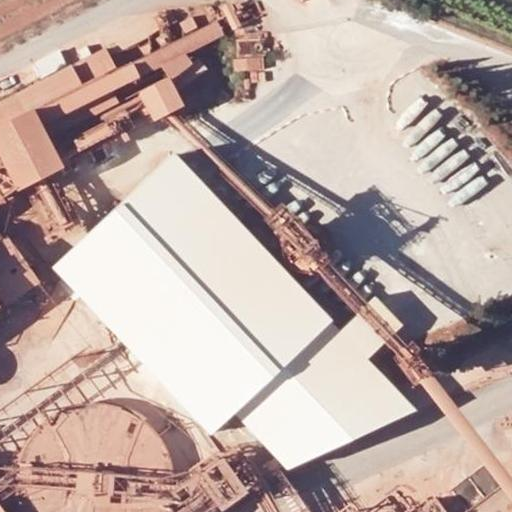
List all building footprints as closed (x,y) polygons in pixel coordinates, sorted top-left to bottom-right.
[(0,166),(0,127),(31,110),(47,143),(118,106),(112,95),(104,81),(100,74),(115,66),(103,47),(0,101),(0,167),(0,166)] [(182,108),(167,79),(137,95),(153,123),(182,108)] [(62,169),(47,143),(31,110),(0,127),(0,166),(0,167),(15,193),(62,169)] [(287,233),(284,236),(281,240),(280,245),(279,249),(279,254),(281,259),(283,263),(286,267),(289,270),(293,272),(298,273),(302,274),(307,273),(312,272),(316,270),(319,267),(322,263),(324,259),(326,255),(326,250),(326,246),(324,242),(322,238),(319,234),(316,231),(312,229),(308,228),(303,227),(299,227),(295,229),(291,230),(287,233)] [(5,239),(0,242),(0,300),(4,306),(36,283),(5,239)] [(15,507),(17,511),(169,511),(170,511),(172,503),(173,494),(174,486),(174,478),(172,470),(171,462),(168,454),(164,447),(158,436),(152,430),(146,424),(140,419),(133,415),(125,411),(118,408),(110,406),(101,405),(93,404),(85,405),(77,406),(69,408),(61,411),(54,414),(47,419),(40,424),(34,430),(29,436),(24,443),(20,450),(17,458),(15,466),(13,474),(12,482),(13,490),(13,499),(15,507)]
